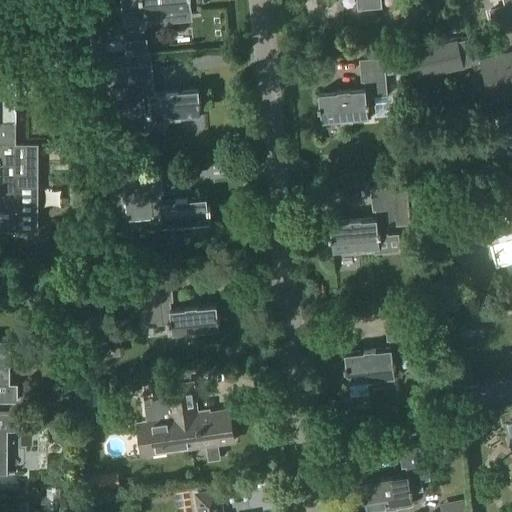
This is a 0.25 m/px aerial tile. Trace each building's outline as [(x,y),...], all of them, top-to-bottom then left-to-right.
[(117,0),(120,26),(160,22),(159,15),(170,14),(170,13),(189,11),(188,0),(117,0)] [(356,0),(357,9),(381,7),(380,0),(356,0)] [(511,4),(506,6),(490,10),(495,30),(511,25),(511,4)] [(457,14),(440,16),(442,34),(460,31),(457,14)] [(99,27),(89,28),(91,48),(101,47),(99,27)] [(457,40),(403,53),(410,81),(464,68),(457,40)] [(511,52),(482,60),(491,99),(511,93),(511,52)] [(150,54),(88,59),(89,78),(114,75),(115,88),(110,89),(108,89),(110,94),(113,98),(116,103),(120,107),(124,110),(129,113),(133,116),(138,118),(144,120),(144,118),(143,109),(151,109),(152,121),(168,120),(168,122),(180,120),(180,119),(199,117),(196,90),(151,94),(150,87),(153,86),(151,64),(150,54)] [(364,89),(318,93),(321,124),(340,122),(340,124),(352,123),(352,121),(368,120),(366,106),(376,105),(375,97),(387,96),(384,57),(359,59),(360,82),(363,82),(364,89)] [(0,75),(0,142),(15,143),(15,76),(0,75)] [(503,136),(477,138),(479,159),(505,157),(503,136)] [(0,142),(0,231),(38,231),(38,176),(15,176),(15,143),(0,142)] [(161,172),(122,175),(126,221),(152,218),(152,217),(161,216),(162,229),(177,228),(177,229),(190,228),(190,226),(209,225),(206,197),(160,202),(159,194),(162,194),(161,172)] [(511,182),(499,186),(509,224),(511,222),(511,182)] [(375,218),(330,222),(332,253),(352,252),(352,253),(364,251),(364,250),(379,249),(378,235),(387,234),(386,226),(410,223),(407,185),(370,188),(372,211),(375,211),(375,218)] [(147,302),(143,302),(145,325),(170,323),(170,324),(171,337),(187,335),(187,337),(199,336),(199,334),(219,332),(216,305),(171,309),(170,302),(173,302),(170,279),(145,281),(147,302)] [(464,306),(447,311),(449,324),(467,320),(464,306)] [(389,348),(344,352),(347,384),(348,384),(349,395),(368,393),(367,383),(379,382),(379,381),(394,379),(393,365),(402,364),(401,355),(413,354),(409,316),(383,318),(386,340),(389,340),(389,348)] [(0,341),(0,401),(15,402),(15,384),(7,384),(7,341),(0,341)] [(147,421),(137,423),(141,454),(169,450),(205,445),(218,443),(233,441),(229,410),(197,415),(192,382),(167,385),(168,391),(151,394),(152,403),(145,404),(147,418),(147,421)] [(0,473),(6,473),(7,431),(14,431),(14,413),(0,412),(0,473)] [(458,417),(443,419),(445,435),(449,434),(459,433),(458,417)] [(407,474),(361,482),(366,511),(370,511),(385,510),(385,511),(397,509),(397,508),(413,505),(411,492),(423,490),(422,481),(430,480),(424,440),(397,444),(401,468),(406,467),(407,474)] [(103,474),(88,476),(90,490),(104,489),(103,474)] [(65,488),(46,489),(46,511),(65,511),(65,488)] [(197,511),(221,511),(217,490),(195,494),(197,511)] [(441,511),(468,511),(467,498),(458,500),(455,501),(440,504),(441,511)]
